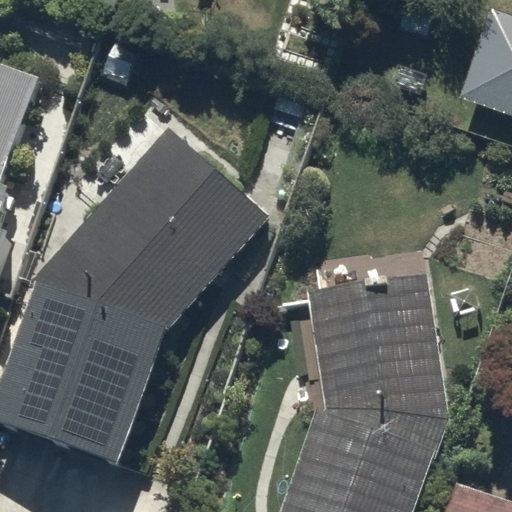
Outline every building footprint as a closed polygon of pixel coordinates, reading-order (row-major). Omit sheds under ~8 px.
[(460,99),(511,116),(511,17),(491,10),(460,99)] [(0,250),(7,230),(0,227),(0,209),(9,183),(0,179),(0,175),(34,78),(0,66),(0,250)] [(272,215),(171,124),(35,274),(0,379),(0,424),(125,466),(172,326),(272,215)] [(425,270),(307,289),(325,404),(286,511),(416,511),(449,419),(425,270)] [(511,511),(511,501),(455,482),(444,511),(511,511)]
